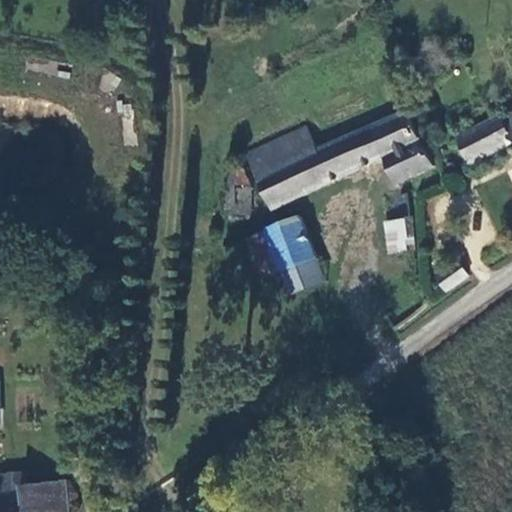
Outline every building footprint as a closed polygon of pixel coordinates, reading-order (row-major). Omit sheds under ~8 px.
[(434,169),(408,117),(322,153),(311,131),(254,156),(277,212),(390,162),(404,184),(434,169)] [(511,119),(504,123),(503,120),(462,140),(474,164),(511,146),(511,119)] [(255,191),(248,191),(233,190),(230,214),(253,216),(255,191)] [(416,240),(411,196),(388,198),(393,243),(416,240)] [(304,219),(272,232),(288,274),(297,297),(331,284),(304,219)] [(268,282),(288,274),(272,232),(252,240),(268,282)] [(440,281),(449,292),(467,279),(458,267),(440,281)] [(0,511),(71,511),(68,483),(25,487),(25,479),(0,480),(0,511)]
